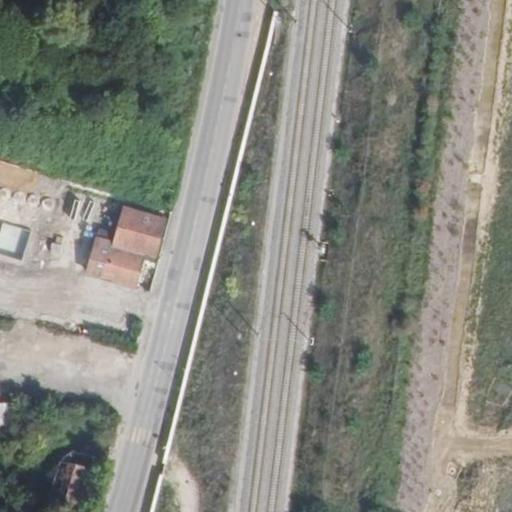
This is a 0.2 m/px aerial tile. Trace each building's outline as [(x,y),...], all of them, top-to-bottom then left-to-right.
[(96,238),(156,253),(166,219),(124,208),(116,233),(99,229),(96,238)] [(155,257),(156,253),(96,238),(86,273),(135,287),(144,254),(155,257)] [(74,319),(77,307),(39,297),(36,309),(74,319)] [(0,434),(15,435),(16,403),(0,402),(0,434)] [(47,510),(53,511),(78,511),(95,457),(74,452),(61,461),(47,510)]
